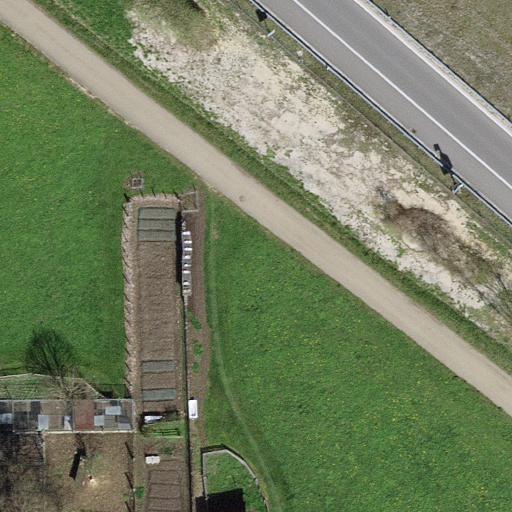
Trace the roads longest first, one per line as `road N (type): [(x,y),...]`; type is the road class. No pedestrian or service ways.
road 1 (track): [(511,412),(72,55),(0,12)]
road 2 (motorway): [(320,0),(511,165)]
